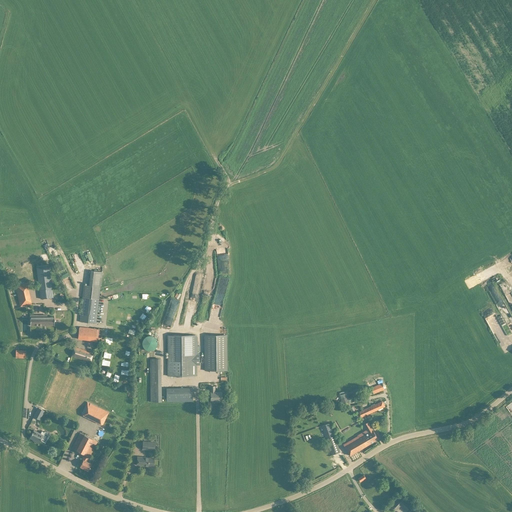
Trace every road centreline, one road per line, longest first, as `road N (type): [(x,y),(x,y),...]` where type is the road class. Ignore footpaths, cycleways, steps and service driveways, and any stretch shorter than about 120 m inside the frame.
road 1 (unclassified): [(251,511),(302,494),(392,441),(471,422),(511,390)]
road 2 (unclassified): [(23,449),(34,351),(74,333),(78,286),(59,247)]
road 3 (unclassified): [(23,449),(90,486),(169,511)]
road 4 (track): [(59,247),(0,137)]
